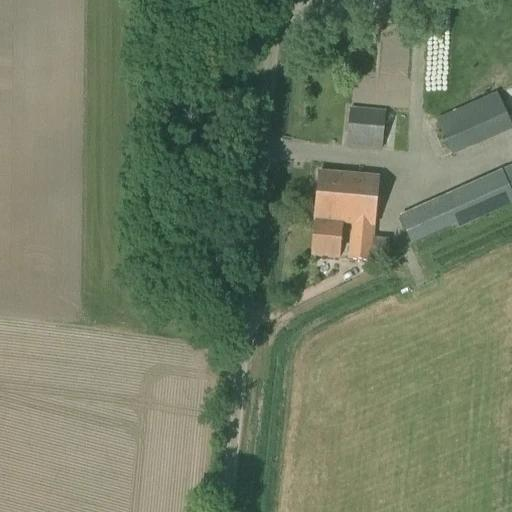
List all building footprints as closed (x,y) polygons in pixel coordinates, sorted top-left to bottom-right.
[(436,120),(452,157),(511,131),(511,126),(497,94),(436,120)] [(385,111),(351,108),(349,146),(382,148),(385,111)] [(511,166),(502,171),(511,194),(511,166)] [(316,223),(343,226),(351,226),(348,261),(370,264),(370,263),(387,265),(389,241),(374,239),(380,177),(318,171),(313,223),(316,223)] [(444,197),(445,201),(457,227),(458,229),(511,205),(511,194),(502,171),(444,197)] [(457,227),(445,201),(402,217),(411,243),(457,227)] [(339,259),(343,226),(316,223),(312,256),(339,259)]
